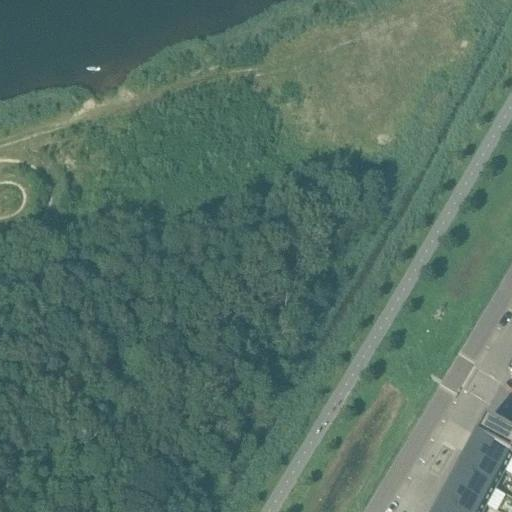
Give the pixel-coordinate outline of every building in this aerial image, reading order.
[(488,421),(478,439),(511,457),(511,422),(507,431),(488,421)] [(511,457),(478,439),(469,456),(505,475),(511,460),(511,457)] [(460,473),(495,492),(505,475),(469,456),(460,473)] [(460,473),(451,490),(486,509),(495,492),(460,473)] [(442,506),(452,511),(484,511),(486,509),(451,490),(442,506)]
